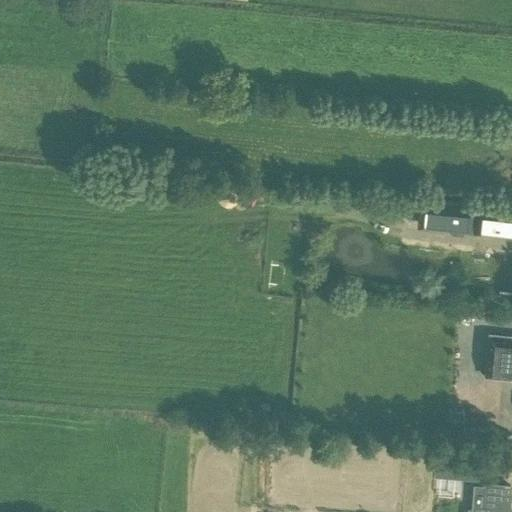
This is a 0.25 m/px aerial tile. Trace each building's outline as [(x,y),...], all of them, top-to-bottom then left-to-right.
[(423,202),(421,223),(469,228),(471,208),(423,202)] [(511,210),(486,210),(485,226),(511,226),(511,210)] [(511,335),(490,333),(486,376),(511,378),(511,335)] [(496,440),(497,430),(465,426),(463,426),(464,410),(449,409),(448,425),(448,437),(496,440)] [(511,446),(511,436),(511,433),(500,432),(498,445),(511,446)] [(443,459),(442,478),(481,480),(482,461),(443,459)] [(471,509),(470,511),(507,511),(504,511),(506,488),(485,485),(483,509),(471,509)]
